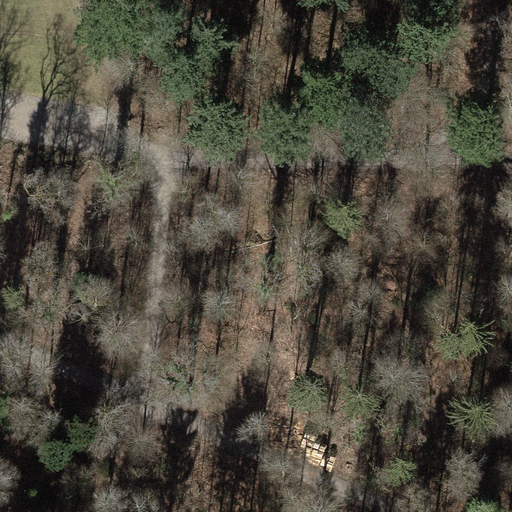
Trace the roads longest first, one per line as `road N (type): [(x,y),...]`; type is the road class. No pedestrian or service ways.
road 1 (track): [(0,336),(401,511)]
road 2 (track): [(65,511),(136,400),(157,336),(164,196),(144,149)]
road 3 (track): [(144,149),(249,160),(511,160)]
road 4 (track): [(461,160),(497,73),(500,0)]
road 5 (track): [(95,0),(144,149)]
road 6 (track): [(0,127),(144,149)]
